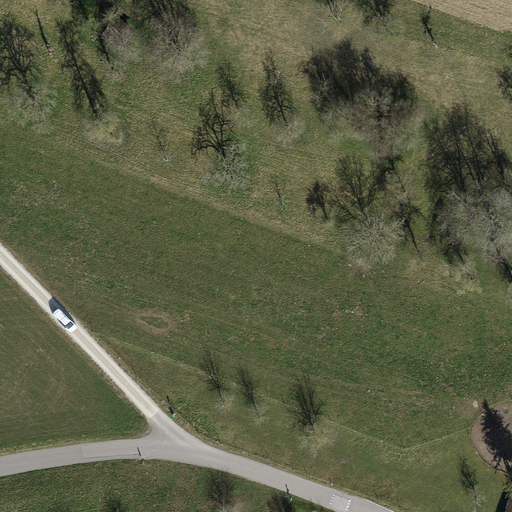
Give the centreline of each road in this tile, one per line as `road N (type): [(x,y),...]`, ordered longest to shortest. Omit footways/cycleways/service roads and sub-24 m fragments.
road 1 (residential): [(362,511),(309,488),(178,454),(104,448),(0,468)]
road 2 (track): [(0,256),(139,397),(178,454)]
